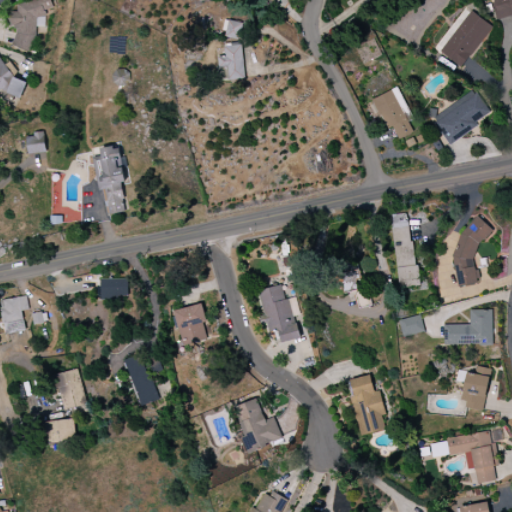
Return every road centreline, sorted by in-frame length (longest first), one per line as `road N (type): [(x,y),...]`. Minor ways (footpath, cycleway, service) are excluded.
road 1 (tertiary): [(0,272),(511,166)]
road 2 (residential): [(212,228),(250,351),(315,404),(325,426),(324,455)]
road 3 (residential): [(317,0),(314,41),(356,115),(380,191)]
